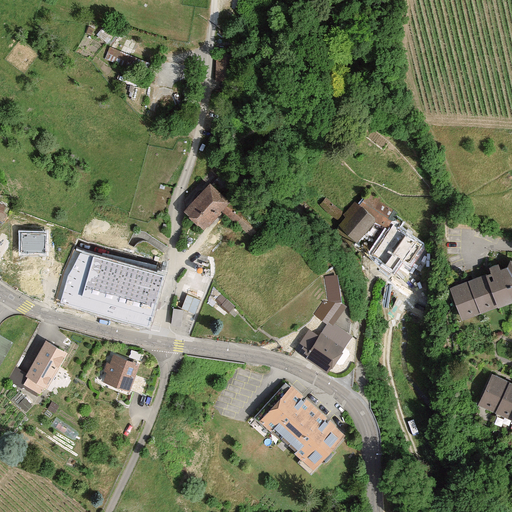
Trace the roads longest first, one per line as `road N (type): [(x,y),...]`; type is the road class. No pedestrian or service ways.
road 1 (motorway): [(511,198),(405,300),(145,511)]
road 2 (track): [(437,511),(388,374),(390,276),(375,266),(367,273),(357,411)]
road 3 (track): [(163,345),(176,196),(195,150),(215,0)]
road 4 (motorway): [(261,511),(511,302)]
road 5 (residential): [(373,511),(369,445),(349,401),(287,365),(169,345)]
road 6 (residential): [(169,345),(65,320),(0,290)]
road 7 (residential): [(169,345),(152,420),(110,511)]
